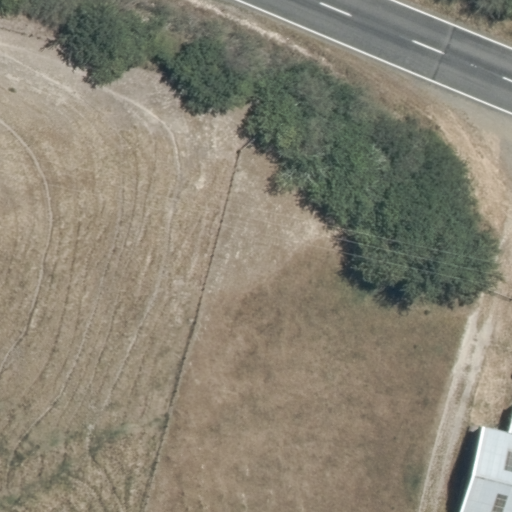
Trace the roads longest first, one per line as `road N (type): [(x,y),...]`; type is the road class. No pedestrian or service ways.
road 1 (track): [(511,290),(423,511)]
road 2 (unclassified): [(304,0),(511,81)]
